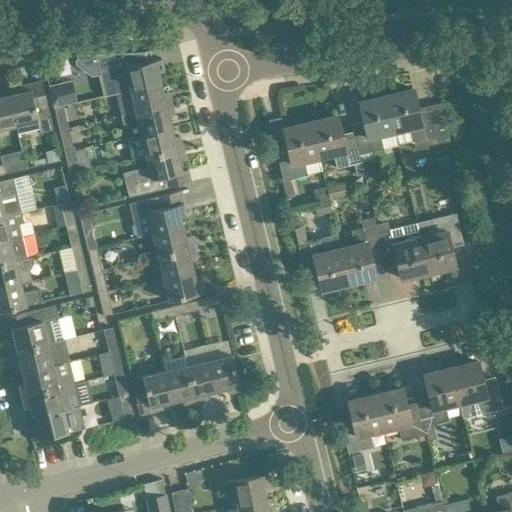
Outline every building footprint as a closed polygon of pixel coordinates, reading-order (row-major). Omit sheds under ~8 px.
[(95,56),(77,58),(78,66),(80,66),(80,68),(92,75),(99,74),(111,71),(117,93),(161,82),(158,71),(164,70),(161,58),(153,60),(148,61),(145,51),(95,56)] [(19,92),(8,94),(15,124),(38,118),(41,131),(53,129),(42,80),(18,86),(19,92)] [(116,93),(121,115),(172,103),(169,91),(163,93),(161,82),(117,93),(116,93)] [(49,85),(55,107),(64,105),(58,83),(49,85)] [(386,95),(395,130),(409,127),(413,141),(429,137),(437,135),(430,104),(429,105),(431,111),(419,113),(413,88),(386,95)] [(0,127),(15,124),(8,94),(0,96),(0,127)] [(380,134),(395,130),(386,95),(359,101),(365,126),(353,129),(355,137),(359,154),(377,150),(383,149),(380,134)] [(169,115),(175,114),(172,103),(121,115),(122,123),(128,125),(138,122),(141,134),(171,126),(169,115)] [(67,121),(64,105),(55,107),(58,123),(67,121)] [(337,115),(311,121),(319,157),(333,153),(336,168),(361,162),(359,155),(359,154),(355,137),(343,139),(337,115)] [(323,171),(319,157),(311,121),(283,128),(289,152),(278,155),(273,133),(273,131),(271,132),(272,133),(283,180),(303,176),(307,174),(323,171)] [(174,137),(171,126),(141,134),(131,136),(126,138),(131,159),(147,155),(182,147),(180,135),(174,137)] [(68,127),(60,129),(65,152),(73,150),(68,127)] [(431,143),(449,139),(448,133),(437,135),(429,137),(431,143)] [(179,160),(185,158),(182,147),(147,155),(150,168),(152,176),(125,183),(128,196),(167,187),(171,186),(191,181),(188,169),(182,171),(179,160)] [(48,162),(59,160),(57,148),(45,151),(46,156),(32,160),(34,166),(48,162)] [(71,174),(78,172),(73,150),(65,152),(71,174)] [(24,159),(2,164),(4,173),(26,168),(24,159)] [(363,173),(361,162),(353,163),(356,174),(363,173)] [(462,190),(458,172),(446,175),(449,193),(462,190)] [(0,216),(21,212),(16,189),(13,177),(0,180),(0,216)] [(394,192),(406,189),(404,182),(392,185),(394,192)] [(328,199),(327,194),(325,187),(312,190),(315,202),(328,199)] [(180,215),(186,214),(180,190),(161,195),(156,196),(134,201),(137,214),(148,211),(148,214),(153,232),(153,233),(183,226),(180,215)] [(328,199),(347,194),(345,190),(327,194),(328,199)] [(66,225),(75,223),(70,200),(61,202),(61,203),(64,218),(55,220),(57,227),(66,225)] [(0,240),(22,235),(19,223),(24,222),(21,212),(0,216),(0,240)] [(456,213),(416,222),(428,272),(455,265),(449,240),(461,237),(457,218),(456,213)] [(416,222),(378,232),(381,248),(383,256),(395,253),(401,278),(428,272),(416,222)] [(70,240),(79,238),(75,223),(66,225),(70,240)] [(88,248),(97,246),(91,224),(83,226),(88,248)] [(354,244),(340,247),(349,283),(376,276),(370,251),(381,248),(378,232),(375,224),(365,226),(351,229),(354,244)] [(183,226),(153,233),(158,255),(194,247),(191,235),(185,236),(183,226)] [(317,238),(298,242),(304,267),(316,264),(322,289),(349,283),(340,247),(337,233),(321,237),(317,238)] [(0,263),(27,257),(22,235),(0,240),(0,263)] [(77,269),(85,267),(80,245),(71,247),(77,269)] [(97,246),(88,248),(94,271),(102,269),(97,246)] [(61,249),(66,271),(75,269),(70,247),(61,249)] [(158,255),(164,277),(194,270),(191,259),(197,258),(194,247),(158,255)] [(29,270),(34,263),(32,256),(30,257),(28,257),(27,257),(0,263),(0,286),(21,282),(31,279),(29,270)] [(91,290),(85,267),(77,269),(82,292),(91,290)] [(169,300),(184,296),(205,291),(202,279),(196,281),(194,270),(164,277),(169,300)] [(99,293),(108,291),(104,275),(95,277),(99,293)] [(21,282),(0,286),(0,310),(41,301),(39,289),(24,293),(21,282)] [(110,303),(108,291),(99,293),(104,316),(113,314),(110,303)] [(198,309),(201,309),(220,304),(218,295),(195,300),(198,309)] [(182,313),(198,309),(195,300),(180,304),(182,313)] [(11,351),(64,339),(59,318),(58,318),(54,304),(3,316),(6,328),(12,327),(15,338),(9,339),(11,351)] [(153,320),(175,315),(173,306),(151,311),(153,320)] [(103,329),(108,351),(117,349),(112,327),(103,329)] [(69,361),(67,350),(64,339),(11,351),(14,362),(20,361),(23,372),(69,361)] [(113,374),(123,371),(117,349),(108,351),(113,374)] [(241,390),(232,354),(210,359),(217,390),(227,387),(229,393),(241,390)] [(196,401),(187,365),(185,356),(163,361),(165,370),(172,400),(183,398),(185,404),(196,401)] [(187,365),(196,401),(207,398),(206,392),(217,390),(210,359),(187,365)] [(478,360),(451,367),(460,403),(463,417),(503,407),(498,383),(497,382),(484,385),(482,377),(478,360)] [(19,384),(22,395),(74,383),(69,361),(23,372),(25,382),(19,384)] [(445,406),(460,403),(451,367),(424,373),(430,398),(418,401),(427,439),(433,438),(436,437),(433,424),(449,420),(445,406)] [(131,378),(135,395),(139,415),(163,409),(162,403),(172,400),(165,370),(131,378)] [(119,396),(128,393),(124,378),(115,380),(119,396)] [(511,395),(508,380),(498,383),(503,407),(511,405),(511,395)] [(80,405),(74,383),(22,395),(25,407),(31,405),(33,416),(63,409),(80,405)] [(419,441),(427,439),(418,401),(420,409),(408,412),(402,387),(375,393),(384,429),(397,426),(400,440),(418,436),(419,441)] [(132,410),(129,397),(128,393),(119,396),(120,399),(123,412),(132,410)] [(384,429),(375,393),(348,400),(354,425),(342,428),(348,452),(372,447),(368,433),(384,429)] [(36,427),(30,428),(33,440),(69,431),(74,430),(85,428),(80,405),(63,409),(33,416),(36,427)] [(356,472),(366,470),(362,453),(351,456),(356,472)] [(434,471),(428,472),(419,474),(413,476),(414,483),(421,481),(422,487),(431,485),(437,484),(434,471)] [(225,481),(228,501),(230,508),(238,507),(266,501),(265,500),(263,487),(269,486),(269,487),(270,486),(268,474),(225,481)] [(442,500),(441,497),(439,487),(432,489),(435,502),(416,507),(416,511),(444,511),(442,500)] [(171,492),(175,511),(193,511),(188,488),(171,492)] [(499,511),(497,511),(511,511),(511,491),(495,496),(499,511)] [(169,511),(165,493),(164,494),(146,497),(149,511),(169,511)] [(446,496),(441,497),(442,500),(444,511),(471,511),(468,498),(448,503),(446,496)] [(266,501),(238,507),(239,511),(267,511),(273,510),(274,511),(275,511),(272,498),(265,500),(266,501)]
